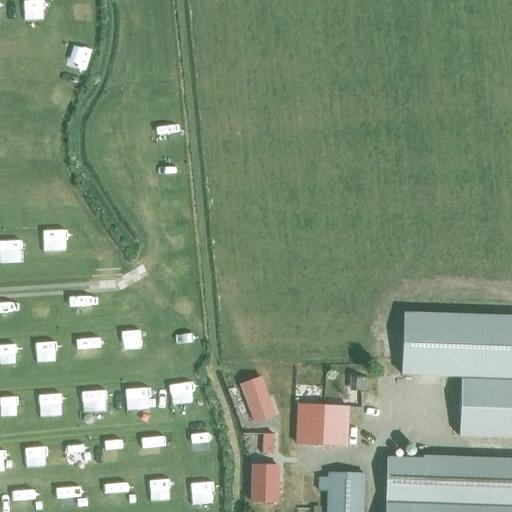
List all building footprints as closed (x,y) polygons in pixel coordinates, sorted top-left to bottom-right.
[(402,362),(401,375),(459,375),(458,437),(511,437),(511,316),(402,314),(402,358),(402,362)] [(275,417),(260,377),(239,385),(253,425),(275,417)] [(352,378),(351,390),(367,391),(367,379),(352,378)] [(296,444),(347,447),(349,408),(298,406),(296,444)] [(511,511),(511,463),(386,459),(384,511),(511,511)] [(257,478),(251,478),(251,503),(275,504),(276,479),(277,466),(257,465),(257,478)] [(361,511),(363,474),(326,473),(326,478),(318,478),(318,490),(326,491),(325,511),(361,511)]
